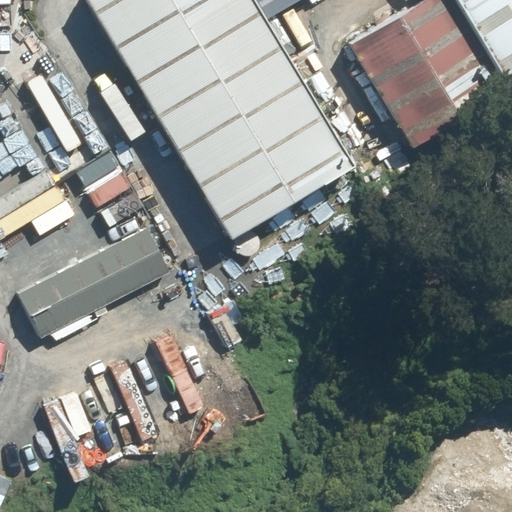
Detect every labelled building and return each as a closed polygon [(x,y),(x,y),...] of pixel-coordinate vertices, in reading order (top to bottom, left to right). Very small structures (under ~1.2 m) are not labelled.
[(261,18),(250,0),(79,0),(79,1),(221,235),(347,159),(261,18)] [(290,0),(250,0),(261,18),(290,0)] [(400,141),(497,82),(447,0),(406,0),(339,41),(400,141)] [(511,0),(447,0),(497,82),(511,72),(511,0)] [(39,336),(166,270),(143,226),(16,292),(39,336)]
